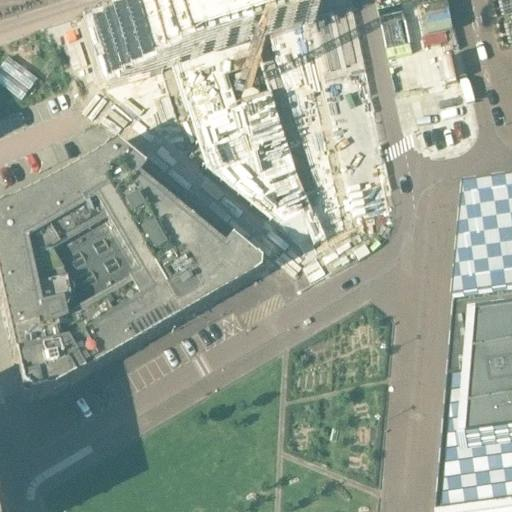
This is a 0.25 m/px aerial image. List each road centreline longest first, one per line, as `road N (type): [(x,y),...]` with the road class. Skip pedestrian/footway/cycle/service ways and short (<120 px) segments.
road 1 (residential): [(398,179),(402,228),(390,252),(10,477)]
road 2 (unknown): [(97,113),(254,0)]
road 3 (residential): [(360,0),(398,179)]
road 4 (residential): [(494,163),(458,0)]
